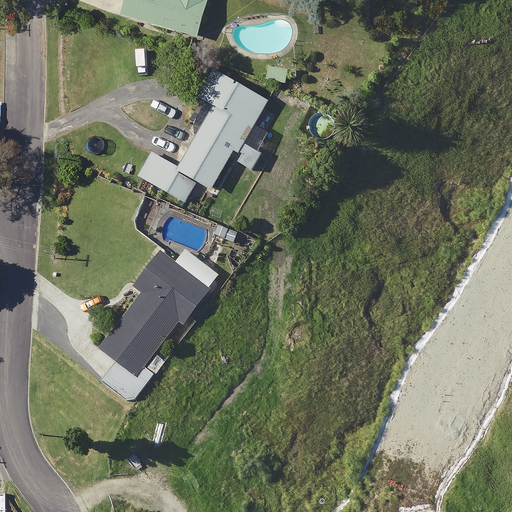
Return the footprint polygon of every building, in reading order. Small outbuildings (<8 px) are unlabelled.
[(204,0),(124,0),(121,14),(195,35),(204,0)] [(284,67),(266,64),(264,78),(283,80),(284,67)] [(266,98),(211,67),(195,95),(211,103),(196,131),(191,128),(172,163),(150,151),(137,175),(184,201),(195,180),(210,189),(232,148),(237,151),(266,98)] [(301,95),(286,87),(279,101),(294,109),(301,95)] [(329,133),(330,130),(330,126),(329,124),(327,121),(324,119),(322,118),(319,117),(315,117),(313,119),(310,120),(308,123),(307,125),(306,129),(306,132),(308,135),(309,137),(312,139),(314,140),(318,141),(321,141),(323,140),(326,138),(328,135),(329,133)] [(235,230),(217,222),(210,237),(229,245),(235,230)] [(187,250),(175,264),(158,251),(132,283),(141,290),(97,345),(116,360),(100,380),(129,403),(164,360),(153,350),(177,320),(180,323),(207,290),(218,276),(187,250)]
